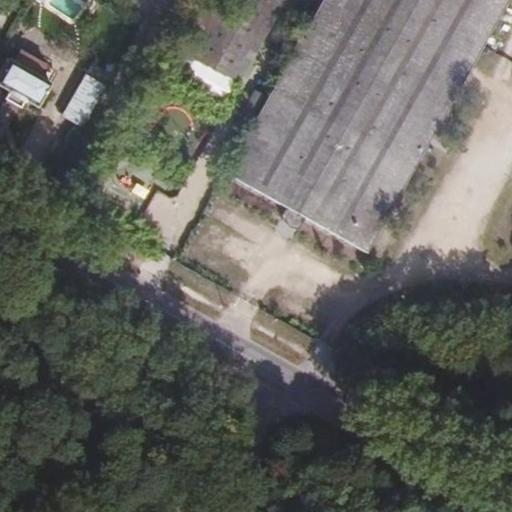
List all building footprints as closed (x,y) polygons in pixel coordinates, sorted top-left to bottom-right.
[(210,0),(186,48),(246,79),(285,0),(230,0),(226,8),(210,0)] [(294,0),(203,179),(268,212),(286,221),(348,252),(475,0),(294,0)] [(15,53),(9,65),(24,73),(30,62),(15,53)] [(46,71),(30,62),(24,73),(9,65),(0,79),(0,90),(11,96),(6,104),(22,114),(26,106),(38,112),(51,89),(40,82),(46,71)] [(57,123),(77,134),(98,96),(79,84),(57,123)] [(286,221),(268,212),(265,219),(282,227),(286,221)] [(375,331),(384,315),(374,310),(367,326),(375,331)]
